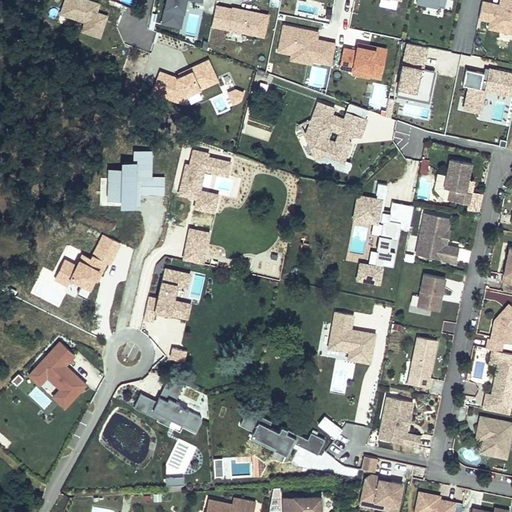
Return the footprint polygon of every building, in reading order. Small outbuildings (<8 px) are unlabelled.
[(98,4),(85,0),(65,0),(61,13),(85,21),(82,31),(99,36),(106,17),(95,13),(98,4)] [(200,0),(166,0),(161,23),(181,26),(185,0),(193,0),(201,1),(200,0)] [(511,0),(500,0),(500,5),(482,1),(478,17),(490,20),(489,26),(511,31),(511,28),(511,0)] [(267,17),(215,6),(211,25),(262,36),(267,17)] [(156,30),(158,17),(151,16),(149,29),(156,30)] [(318,32),(283,25),(278,51),(291,53),(290,59),(320,65),(321,62),(331,64),(335,43),(316,39),(318,32)] [(356,50),(343,48),(340,67),(352,70),(351,73),(369,77),(370,74),(380,76),(386,48),(357,42),(356,50)] [(426,46),(407,42),(396,94),(428,101),(434,70),(419,67),(421,60),(423,61),(426,46)] [(208,60),(180,73),(181,77),(177,78),(160,72),(153,92),(182,103),(186,95),(217,81),(208,60)] [(511,94),(511,71),(487,66),(485,76),(482,88),(486,88),(511,94)] [(485,76),(466,72),(463,87),(468,88),(464,107),(481,111),(486,88),(482,88),(485,76)] [(243,93),(235,90),(228,93),(233,103),(239,101),(243,93)] [(221,97),(212,100),(217,113),(226,110),(221,97)] [(395,100),(388,99),(387,112),(386,116),(386,118),(392,119),(395,100)] [(368,109),(350,103),(344,119),(332,114),(334,108),(318,102),(311,121),(299,126),(316,159),(324,163),(331,160),(335,167),(347,170),(350,163),(344,161),(350,144),(345,142),(349,132),(360,136),(366,120),(364,119),(368,109)] [(211,153),(193,149),(189,165),(186,165),(178,197),(196,202),(195,209),(214,214),(219,196),(201,191),(206,174),(228,179),(232,162),(210,156),(211,153)] [(122,171),(108,170),(107,201),(121,201),(121,210),(139,211),(140,195),(164,196),(165,178),(152,178),(152,152),(135,152),(134,165),(122,164),(122,171)] [(471,163),(451,159),(445,188),(451,189),(449,200),(467,204),(466,209),(480,212),(483,195),(472,193),(475,182),(468,181),(471,163)] [(426,175),(428,166),(421,164),(419,173),(426,175)] [(388,185),(378,183),(376,194),(377,194),(376,199),(359,195),(353,219),(377,223),(377,221),(383,222),(381,236),(379,236),(376,249),(378,249),(375,266),(361,264),(358,280),(372,282),(372,279),(380,280),(383,265),(393,267),(395,253),(390,251),(393,239),(398,239),(400,228),(409,230),(413,205),(392,201),(390,213),(383,211),(388,185)] [(450,217),(424,212),(419,237),(425,237),(421,255),(456,262),(459,247),(447,245),(441,244),(444,229),(448,230),(450,217)] [(211,230),(190,225),(182,258),(203,263),(211,230)] [(448,230),(444,229),(441,244),(447,245),(450,230),(448,230)] [(119,244),(102,236),(92,258),(82,253),(77,264),(66,258),(56,279),(67,285),(64,292),(76,297),(78,294),(86,298),(99,273),(101,274),(108,261),(110,262),(119,244)] [(425,237),(419,237),(416,254),(421,255),(425,237)] [(511,246),(509,246),(507,255),(510,256),(509,259),(507,259),(502,281),(511,283),(511,246)] [(190,273),(165,266),(157,298),(150,296),(144,320),(153,322),(155,312),(187,320),(191,304),(183,302),(190,273)] [(441,295),(445,277),(424,273),(417,306),(438,311),(440,299),(438,299),(439,295),(441,295)] [(486,348),(493,350),(500,352),(502,341),(511,343),(511,306),(509,304),(495,320),(491,339),(488,338),(486,348)] [(353,314),(335,311),(328,347),(350,351),(349,358),(368,362),(373,334),(350,330),(353,314)] [(437,340),(417,336),(409,374),(417,376),(415,384),(430,387),(432,378),(430,377),(433,361),(431,360),(432,355),(434,355),(437,340)] [(75,355),(60,341),(29,375),(40,385),(47,376),(60,389),(53,396),(65,407),(86,384),(71,370),(70,372),(64,367),(75,355)] [(188,353),(172,349),(170,358),(185,362),(188,353)] [(511,353),(500,352),(493,350),(490,362),(497,364),(491,394),(486,393),(483,408),(509,413),(511,400),(511,353)] [(417,376),(409,374),(408,383),(415,384),(417,376)] [(184,384),(169,376),(157,401),(140,393),(134,407),(158,419),(158,420),(168,425),(171,419),(196,431),(202,420),(200,416),(178,405),(179,402),(176,400),(184,384)] [(387,421),(383,439),(418,446),(420,435),(406,432),(407,428),(403,427),(406,413),(410,413),(412,401),(387,396),(382,420),(387,421)] [(293,443),(316,455),(322,442),(311,437),(308,442),(248,413),(241,426),(254,432),(250,439),(287,457),(293,443)] [(410,413),(406,413),(403,427),(407,428),(411,429),(415,415),(410,413)] [(511,425),(511,421),(480,415),(476,434),(491,437),(487,454),(506,457),(511,425)] [(341,429),(326,416),(318,425),(334,438),(341,429)] [(387,421),(382,420),(378,438),(383,439),(387,421)] [(491,437),(476,434),(475,438),(481,440),(479,452),(487,454),(491,437)] [(365,455),(362,469),(374,471),(377,457),(365,455)] [(223,460),(214,460),(215,479),(224,478),(223,460)] [(371,474),(365,478),(359,504),(373,507),(375,501),(397,506),(402,483),(390,481),(389,483),(379,481),(380,476),(371,474)] [(166,478),(167,487),(183,485),(182,477),(166,478)] [(267,511),(280,511),(280,487),(273,488),(267,511)] [(461,511),(463,504),(445,500),(445,503),(438,501),(439,499),(440,496),(419,491),(415,511),(416,511),(461,511)] [(257,502),(234,497),(233,504),(255,509),(257,502)] [(320,511),(320,497),(284,498),(284,511),(320,511)] [(233,504),(209,498),(206,511),(254,511),(255,509),(233,504)] [(397,506),(375,501),(373,507),(396,511),(397,506)]
